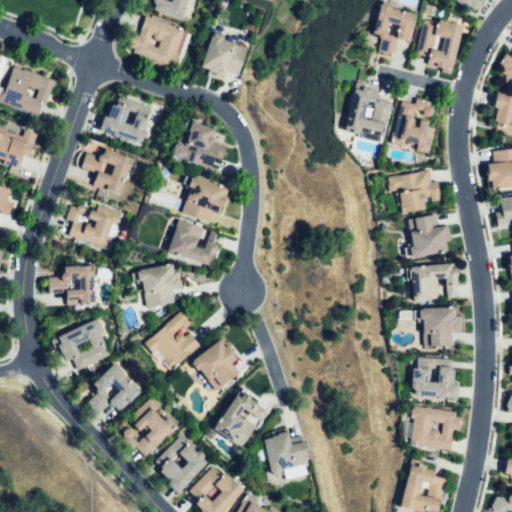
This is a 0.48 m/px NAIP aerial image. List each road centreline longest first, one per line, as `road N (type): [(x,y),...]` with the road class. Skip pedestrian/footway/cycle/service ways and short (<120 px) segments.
road 1 (residential): [(115,0),(31,230),(23,286),(28,358),(81,435),(156,511)]
road 2 (residential): [(511,1),(474,49),(455,126),(485,357),(461,511)]
road 3 (residential): [(241,286),(250,166),(242,132),(224,106),(0,26)]
